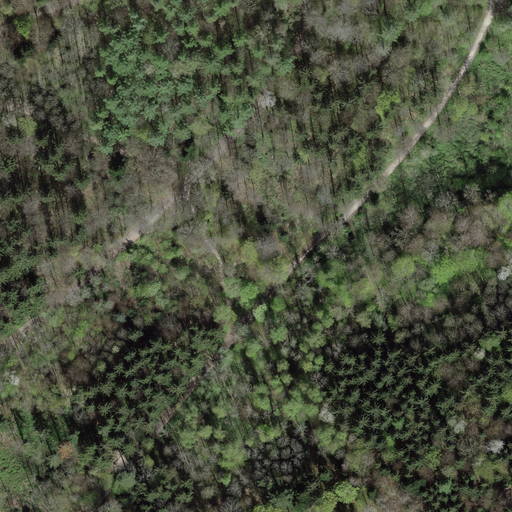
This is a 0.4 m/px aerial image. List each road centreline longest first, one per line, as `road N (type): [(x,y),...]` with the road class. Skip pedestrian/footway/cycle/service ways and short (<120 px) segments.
road 1 (track): [(0,353),(93,276),(264,98),(297,47),(300,0)]
road 2 (track): [(490,0),(466,68),(404,154),(240,329)]
road 3 (track): [(240,329),(90,511)]
